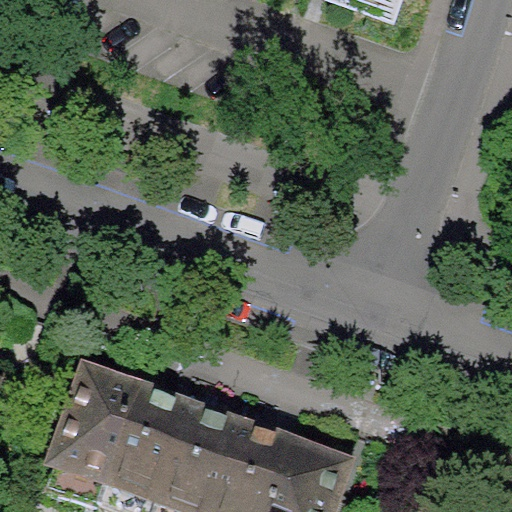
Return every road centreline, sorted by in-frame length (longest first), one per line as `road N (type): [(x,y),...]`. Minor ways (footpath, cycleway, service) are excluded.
road 1 (residential): [(389,319),(0,186)]
road 2 (residential): [(499,0),(389,319)]
road 3 (residential): [(511,361),(389,319)]
